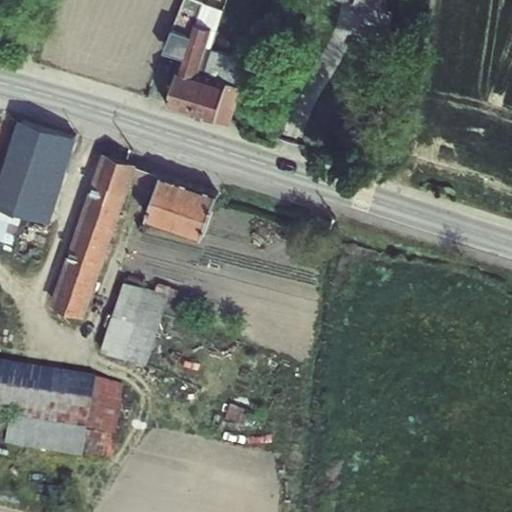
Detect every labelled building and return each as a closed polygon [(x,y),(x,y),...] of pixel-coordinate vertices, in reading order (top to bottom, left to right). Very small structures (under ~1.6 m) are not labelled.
[(183,0),(163,54),(178,59),(189,23),(196,1),(196,0),(183,0)] [(375,0),(334,0),(334,1),(353,7),(371,13),(375,0)] [(178,59),(167,93),(163,106),(190,115),(202,79),(195,76),(204,49),(212,21),(199,17),(196,25),(189,23),(178,59)] [(10,26),(7,41),(3,56),(23,61),(26,47),(30,31),(10,26)] [(240,91),(202,79),(190,115),(209,122),(228,128),(234,110),(240,91)] [(24,120),(0,188),(0,201),(21,208),(51,218),(79,136),(24,120)] [(103,156),(100,164),(52,305),(84,315),(133,174),(136,166),(103,156)] [(159,183),(148,218),(203,237),(216,201),(218,195),(161,176),(159,183)] [(0,235),(11,239),(21,208),(0,201),(0,235)] [(122,359),(143,287),(123,281),(100,352),(110,355),(122,359)] [(144,366),(166,294),(143,287),(122,359),(144,366)] [(122,385),(0,374),(0,423),(13,425),(11,450),(86,456),(89,432),(119,434),(122,385)]
